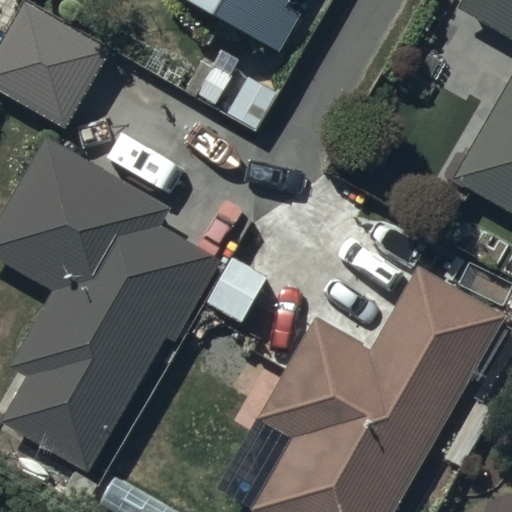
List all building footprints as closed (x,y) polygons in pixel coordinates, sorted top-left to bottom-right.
[(206,0),(284,45),(304,11),(288,1),(288,0),(206,0)] [(511,0),(458,0),(458,1),(511,30),(511,62),(452,170),(511,203),(511,0)] [(204,52),(187,83),(258,123),(280,86),(241,64),(237,70),(204,52)] [(0,225),(0,248),(58,280),(15,357),(33,367),(5,418),(92,465),(167,327),(183,336),(228,253),(166,219),(178,197),(52,130),(0,225)] [(261,410),(295,429),(255,500),(276,511),(393,511),(471,372),(478,375),(506,325),(501,322),(509,307),(420,258),(374,341),(319,310),(305,336),(289,328),(273,356),(287,364),(261,410)]
